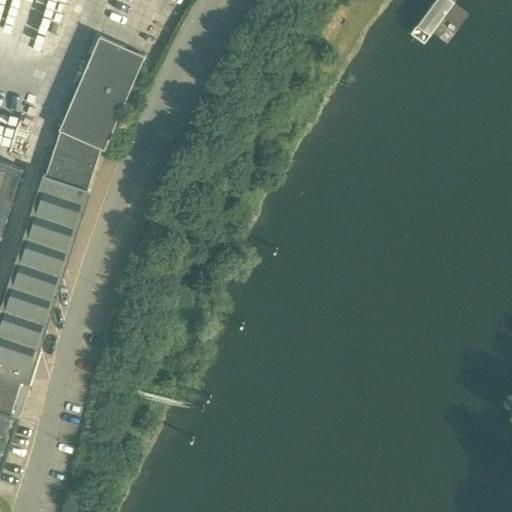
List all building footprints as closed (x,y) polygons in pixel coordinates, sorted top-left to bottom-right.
[(428,0),(403,36),(438,61),(479,1),(477,0),(428,0)] [(60,129),(45,175),(88,188),(101,147),(104,148),(145,54),(100,34),(59,128),(60,129)] [(0,237),(22,168),(0,160),(0,237)] [(88,188),(45,175),(43,174),(0,308),(0,371),(21,379),(29,381),(91,189),(88,188)] [(21,379),(0,371),(0,471),(18,415),(10,413),(21,379)]
